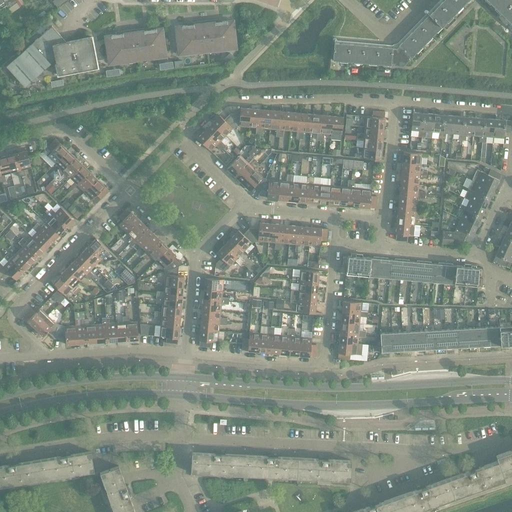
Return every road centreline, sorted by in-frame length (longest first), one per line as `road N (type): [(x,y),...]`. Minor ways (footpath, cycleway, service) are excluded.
road 1 (tertiary): [(184,394),(316,405),(511,397)]
road 2 (tertiary): [(511,381),(365,387),(185,377)]
road 3 (residential): [(180,439),(412,450),(495,440)]
road 4 (residential): [(186,354),(323,363),(334,246)]
road 5 (residential): [(396,99),(233,100),(180,140)]
road 6 (residential): [(45,353),(16,323),(17,308),(128,190)]
road 7 (tertiary): [(185,377),(74,380),(0,397)]
road 8 (tertiary): [(0,414),(118,392),(184,394)]
road 9 (residential): [(0,453),(91,438),(180,439)]
road 10 (residential): [(0,144),(62,126),(128,190)]
road 11 (residential): [(382,250),(396,99)]
road 12 (residential): [(45,353),(186,354)]
road 13 (residential): [(334,246),(336,218),(243,207)]
